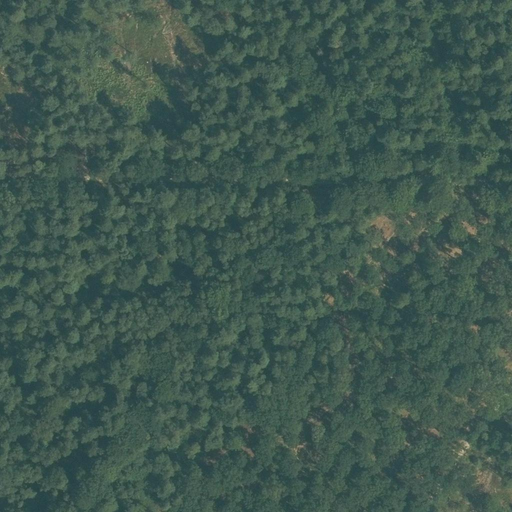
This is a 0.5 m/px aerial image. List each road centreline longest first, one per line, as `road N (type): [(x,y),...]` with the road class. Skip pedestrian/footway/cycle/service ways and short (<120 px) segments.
road 1 (track): [(247,0),(362,182),(0,182)]
road 2 (track): [(478,182),(419,0)]
road 3 (track): [(417,511),(511,391)]
road 4 (track): [(362,182),(500,183)]
